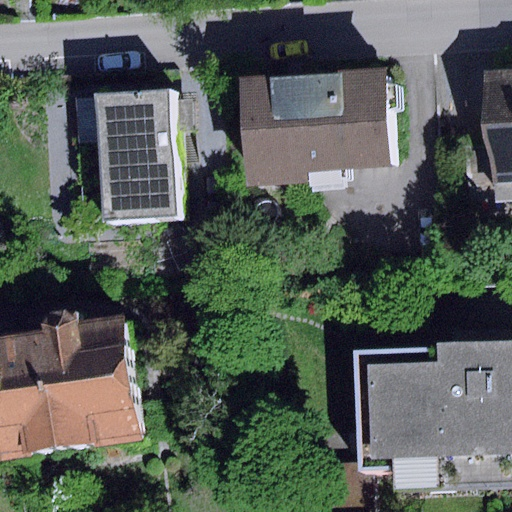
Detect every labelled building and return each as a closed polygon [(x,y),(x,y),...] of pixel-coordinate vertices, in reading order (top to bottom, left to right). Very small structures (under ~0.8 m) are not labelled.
[(248,78),(254,184),(317,180),(316,170),(396,166),(390,70),(248,78)] [(500,132),(504,183),(511,182),(511,75),(497,77),(500,132)] [(104,95),(113,219),(184,214),(176,90),(104,95)] [(503,184),(500,132),(470,134),(473,186),(503,184)] [(48,335),(5,341),(20,458),(144,441),(127,322),(84,328),(83,322),(74,313),(56,315),(47,326),(48,335)] [(0,460),(20,458),(5,341),(0,341),(0,460)] [(511,344),(367,351),(373,471),(411,470),(412,489),(511,485),(511,344)] [(373,471),(322,473),(323,495),(374,493),(373,471)] [(374,511),(374,493),(323,495),(323,511),(374,511)]
